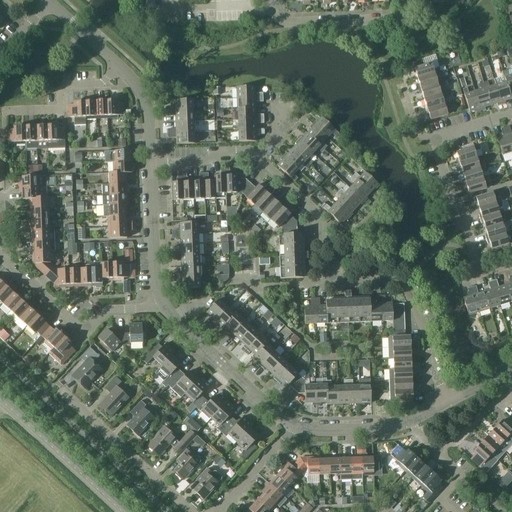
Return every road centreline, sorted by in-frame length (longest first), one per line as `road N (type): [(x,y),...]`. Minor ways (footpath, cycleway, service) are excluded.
road 1 (residential): [(441,399),(400,281),(321,283),(317,216),(259,157)]
road 2 (residential): [(159,302),(99,318),(79,336),(0,264)]
road 3 (residential): [(195,511),(52,383)]
road 4 (residential): [(289,427),(159,302)]
road 5 (residential): [(267,0),(268,19),(400,18),(406,0)]
road 6 (residential): [(511,263),(488,270),(474,263),(436,139)]
road 7 (tertiary): [(123,511),(0,403)]
road 8 (residential): [(118,67),(100,84),(64,85),(61,109),(3,111)]
road 9 (residential): [(159,302),(151,165)]
road 10 (residential): [(411,423),(390,432),(289,427)]
